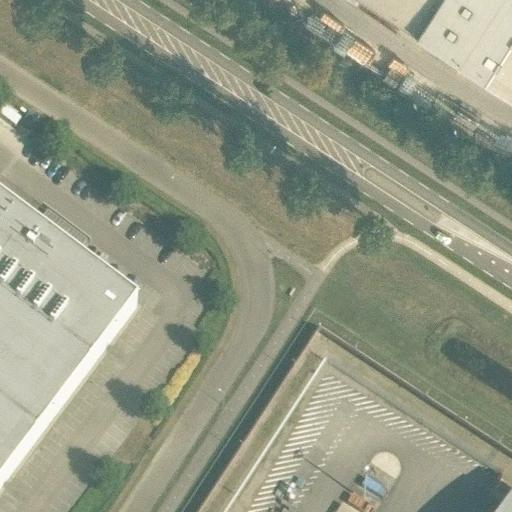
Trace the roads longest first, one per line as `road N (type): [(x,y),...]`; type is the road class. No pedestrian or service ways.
road 1 (unclassified): [(135,511),(250,335),(258,305),(250,253),(236,227),(0,73)]
road 2 (secondary): [(76,0),(511,282)]
road 3 (secondary): [(511,253),(124,0)]
